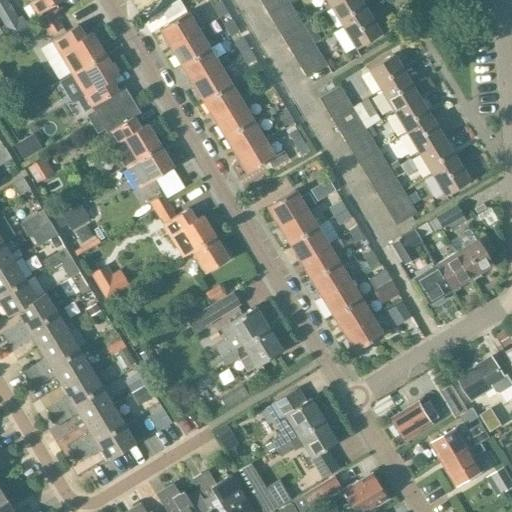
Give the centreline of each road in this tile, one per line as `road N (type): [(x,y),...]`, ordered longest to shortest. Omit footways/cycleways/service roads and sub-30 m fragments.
road 1 (residential): [(106,0),(351,400)]
road 2 (residential): [(351,400),(511,297)]
road 3 (residential): [(0,386),(77,511)]
road 4 (residential): [(80,511),(196,436)]
road 5 (residential): [(511,135),(503,0)]
road 6 (residential): [(420,511),(351,400)]
